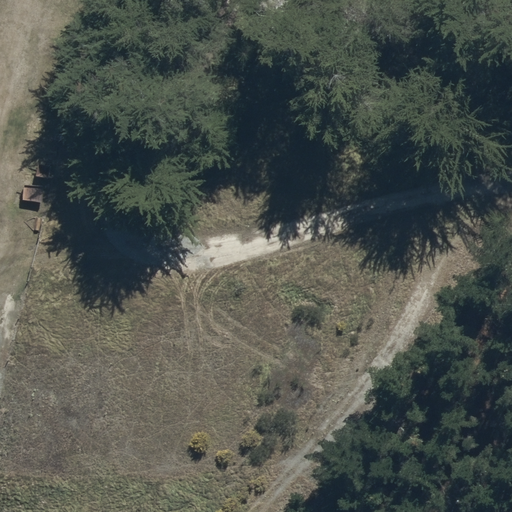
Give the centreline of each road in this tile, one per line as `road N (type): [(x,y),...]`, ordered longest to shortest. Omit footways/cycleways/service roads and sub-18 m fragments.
road 1 (track): [(485,205),(358,214),(214,244),(130,244),(94,186),(97,141)]
road 2 (track): [(511,197),(485,205),(445,242),(391,355),(259,511)]
